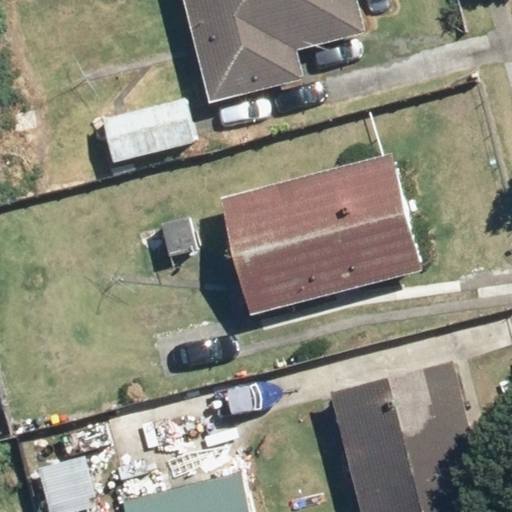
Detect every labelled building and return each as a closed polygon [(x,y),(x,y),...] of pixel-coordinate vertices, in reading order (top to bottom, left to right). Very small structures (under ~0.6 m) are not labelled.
[(315,45),(380,29),(372,0),(203,0),(226,94),(321,72),(315,45)] [(198,96),(113,113),(122,157),(206,140),(198,96)] [(410,153),(240,189),(264,304),(435,268),(410,153)] [(504,511),(465,357),(345,388),(376,511),(504,511)] [(132,496),(135,511),(262,511),(252,467),(132,496)]
